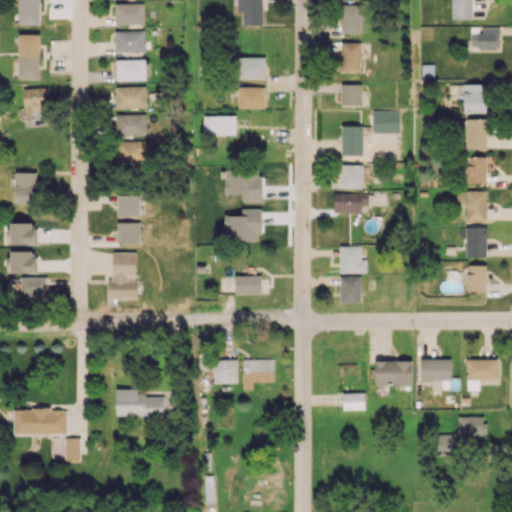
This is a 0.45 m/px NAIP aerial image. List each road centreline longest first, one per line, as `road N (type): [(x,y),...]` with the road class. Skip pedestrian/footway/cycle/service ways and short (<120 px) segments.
road 1 (residential): [(511,322),(0,325)]
road 2 (residential): [(302,511),(304,0)]
road 3 (residential): [(80,0),(78,323)]
